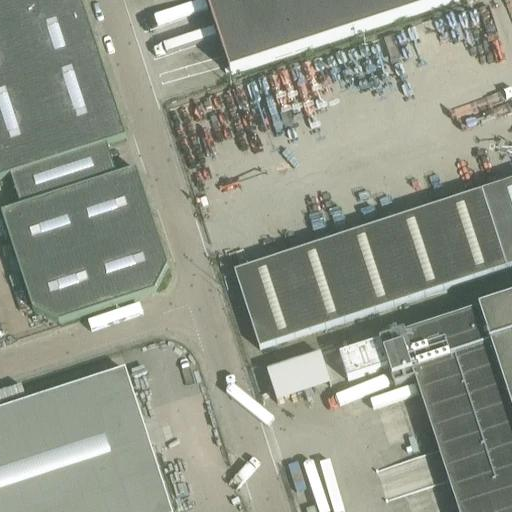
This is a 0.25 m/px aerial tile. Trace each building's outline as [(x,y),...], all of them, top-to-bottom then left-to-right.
[(0,0),(0,183),(127,142),(80,0),(0,0)] [(206,0),(232,78),(460,4),(458,0),(206,0)] [(60,327),(95,316),(155,296),(169,270),(137,174),(2,218),(34,314),(60,327)] [(511,185),(482,196),(508,273),(511,271),(511,185)] [(508,273),(482,196),(477,192),(471,194),(468,200),(235,276),(260,353),(508,273)] [(457,511),(511,511),(511,302),(480,313),(380,346),(340,359),(349,384),(389,371),(395,390),(416,383),(457,511)] [(323,355),(269,373),(280,405),(334,387),(323,355)] [(0,511),(171,511),(127,374),(0,415),(0,511)]
